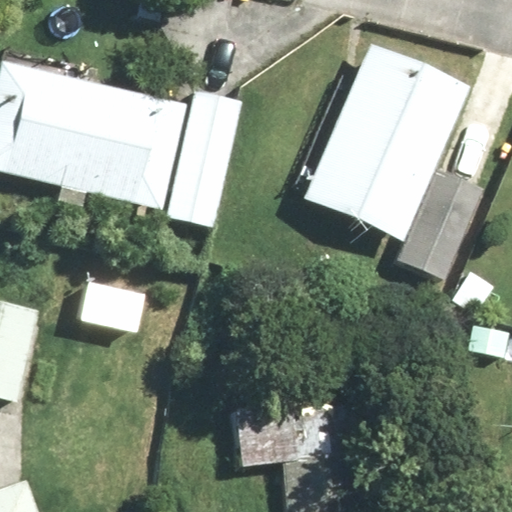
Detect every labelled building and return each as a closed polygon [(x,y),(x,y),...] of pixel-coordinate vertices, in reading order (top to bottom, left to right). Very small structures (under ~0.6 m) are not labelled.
[(458,92),(353,47),(284,203),(389,249),(458,92)] [(0,67),(0,180),(147,213),(171,106),(0,67)] [(361,268),(310,252),(300,286),(351,302),(361,268)] [(507,288),(463,270),(446,311),(490,330),(507,288)] [(72,283),(65,320),(135,332),(142,295),(72,283)] [(271,410),(271,421),(229,422),(230,472),(336,470),(335,420),(335,408),(271,410)] [(22,511),(12,484),(0,488),(0,511),(22,511)]
